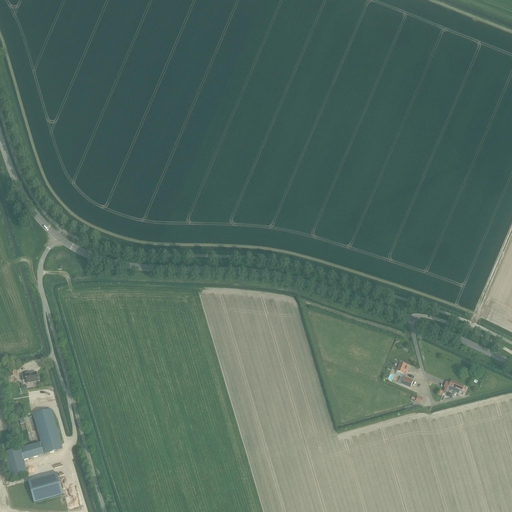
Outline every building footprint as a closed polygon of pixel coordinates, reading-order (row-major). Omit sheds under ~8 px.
[(405,372),(406,373),(408,367),(401,363),(400,364),(397,363),(396,366),(395,365),(395,366),(396,367),(395,369),(395,368),(398,369),(397,372),(404,375),(405,372)] [(38,381),(40,381),(39,378),(37,378),(36,373),(25,375),(25,376),(21,376),(22,381),(26,381),(26,384),(38,382),(38,381)] [(401,384),(410,388),(413,381),(404,377),(401,384)] [(450,384),(448,382),(446,382),(444,388),(445,388),(444,391),(447,392),(448,389),(458,394),(460,391),(464,393),(465,390),(463,389),(464,387),(451,381),(450,384)] [(44,455),(62,450),(51,410),(33,415),(44,455)] [(27,473),(23,461),(43,455),(40,444),(20,449),(4,453),(11,478),(27,473)] [(57,473),(28,481),(34,504),(63,495),(57,473)]
